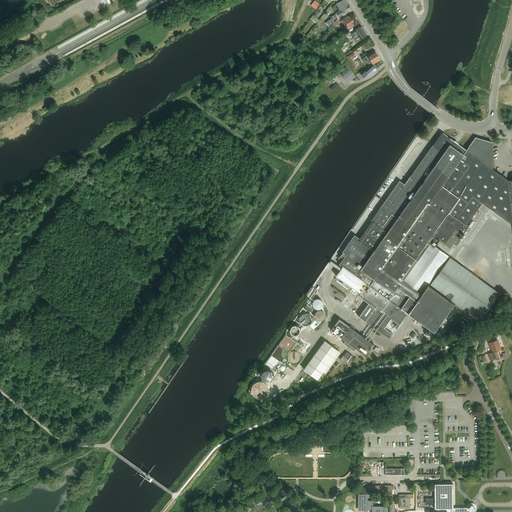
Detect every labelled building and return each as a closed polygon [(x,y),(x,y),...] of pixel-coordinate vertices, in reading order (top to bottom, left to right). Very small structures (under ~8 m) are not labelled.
[(312,3),(310,5),(315,9),(319,4),(314,0),(312,3)] [(329,28),(335,22),(334,20),(343,14),(351,9),(348,3),(348,4),(345,0),(342,0),(336,4),(340,10),(336,13),(336,14),(331,17),(332,18),(325,22),(329,28)] [(349,17),(349,16),(342,20),(347,30),(359,23),(354,14),(349,17)] [(319,20),(314,16),(313,15),(310,19),(317,23),(319,20)] [(337,19),(335,22),(329,28),(329,29),(332,31),(341,22),(337,19)] [(367,36),(360,25),(354,29),(356,31),(351,34),(355,40),(360,37),(361,40),(367,36)] [(367,62),(378,55),(375,50),(365,57),(361,59),(363,62),(366,61),(367,62)] [(354,53),(347,57),(353,68),(356,67),(351,58),(355,56),(354,53)] [(373,64),(380,60),(378,55),(367,62),(367,63),(368,62),(369,64),(371,62),(373,64)] [(373,65),(366,72),(365,71),(361,75),(365,79),(376,68),(373,65)] [(347,68),(342,73),(346,77),(351,72),(347,68)] [(333,69),(325,78),(329,82),(338,74),(333,69)] [(343,252),(338,259),(342,261),(339,265),(342,267),(336,276),(370,301),(359,317),(390,339),(408,313),(434,332),(452,306),(454,304),(464,311),(479,322),(499,293),(435,246),(439,240),(450,248),(453,243),(457,246),(459,243),(461,240),(457,238),(482,204),(510,224),(511,223),(511,180),(508,181),(509,182),(493,171),(492,142),(483,139),(477,138),(476,137),(466,150),(458,144),(454,141),(442,132),(434,144),(405,185),(399,181),(390,194),(380,208),(371,221),(372,222),(360,240),(354,236),(343,252)] [(308,295),(309,296),(314,299),(319,292),(313,288),(308,295)] [(316,308),(325,308),(325,299),(316,299),(316,308)] [(310,312),(313,308),(307,304),(304,308),(310,312)] [(315,315),(315,316),(315,317),(315,318),(316,318),(316,319),(317,320),(318,320),(319,320),(320,320),(321,320),(322,320),(323,320),(324,319),(324,318),(325,318),(325,317),(325,316),(325,315),(325,314),(325,313),(324,312),(323,311),(322,311),(322,310),(321,310),(320,310),(319,310),(318,310),(317,311),(316,311),(316,312),(315,313),(315,314),(315,315)] [(309,323),(313,328),(319,323),(313,317),(310,319),(310,320),(310,321),(310,322),(309,323)] [(350,325),(349,326),(339,319),(331,330),(346,341),(344,344),(354,351),(356,348),(367,356),(374,345),(354,330),(355,328),(350,325)] [(317,379),(338,350),(325,340),(304,369),(317,379)] [(496,351),(501,349),(497,340),(489,342),(493,352),(488,354),(491,360),(499,357),(496,351)] [(289,356),(290,362),(301,361),(301,352),(292,352),(292,355),(289,356)] [(349,363),(354,357),(347,352),(344,356),(343,356),(341,359),(346,363),(347,362),(349,363)] [(282,362),(272,355),(265,363),(276,371),(282,362)] [(471,511),(472,511),(475,508),(471,504),(468,507),(453,508),(453,502),(453,499),(453,497),(453,484),(435,484),(434,484),(434,498),(435,509),(436,509),(436,511),(471,511)] [(392,485),(367,485),(367,491),(373,491),(373,492),(387,492),(387,498),(392,498),(392,485)] [(366,499),(366,494),(358,494),(358,509),(372,509),(372,506),(372,500),(366,499)] [(410,508),(410,498),(413,498),(413,494),(399,494),(399,497),(395,497),(395,504),(399,504),(399,508),(410,508)]
